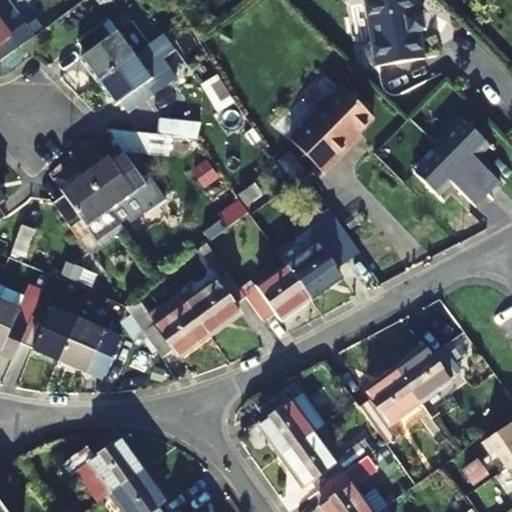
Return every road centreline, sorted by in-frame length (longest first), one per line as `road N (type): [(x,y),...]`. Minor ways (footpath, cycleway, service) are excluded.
road 1 (residential): [(196,409),(502,246)]
road 2 (residential): [(0,426),(196,409)]
road 3 (residential): [(196,409),(262,511)]
